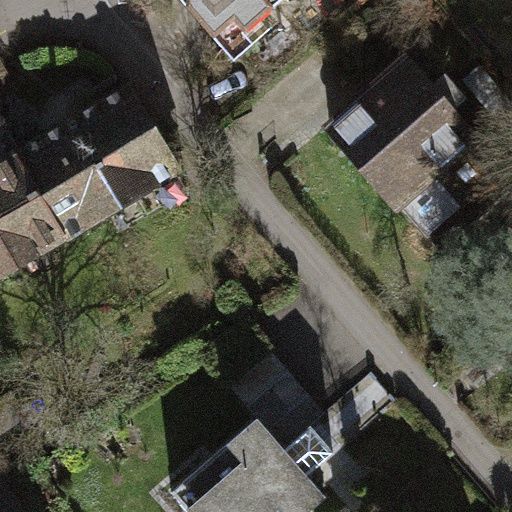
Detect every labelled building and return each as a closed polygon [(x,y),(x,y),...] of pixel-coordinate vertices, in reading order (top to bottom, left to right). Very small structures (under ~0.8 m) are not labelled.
[(186,0),(234,57),(302,0),(186,0)] [(410,62),(327,132),(403,220),(430,251),(510,179),(485,149),(410,62)] [(0,159),(14,152),(21,148),(0,113),(0,99),(15,90),(0,65),(0,159)] [(14,152),(71,250),(190,182),(134,84),(21,148),(14,152)] [(14,152),(0,159),(0,291),(71,250),(14,152)] [(291,454),(316,431),(330,419),(269,351),(230,386),(262,423),(291,454)] [(12,395),(0,401),(0,436),(39,414),(31,399),(19,406),(12,395)] [(231,451),(176,500),(186,511),(317,511),(330,501),(310,480),(338,455),(316,431),(291,454),(262,423),(231,451)] [(23,511),(5,484),(0,487),(0,511),(23,511)]
